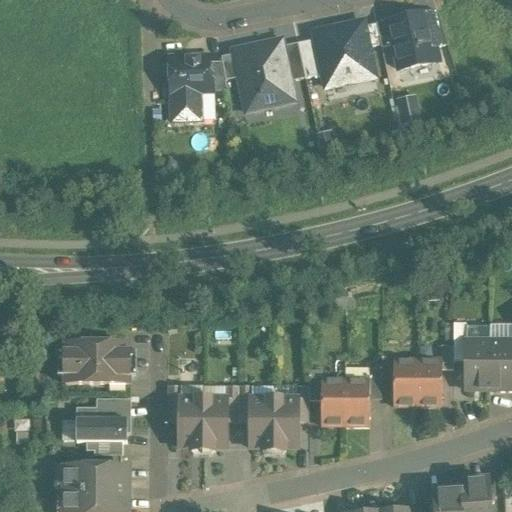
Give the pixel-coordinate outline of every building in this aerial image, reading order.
[(437,13),(423,16),(430,44),(433,43),(435,50),(447,48),(437,13)] [(423,16),(388,24),(393,47),(399,73),(438,64),(435,50),(433,43),(430,44),(423,16)] [(388,24),(376,26),(381,47),(381,50),(393,47),(388,24)] [(363,25),(314,36),(323,77),(326,90),(374,80),(368,50),(364,29),(363,25)] [(376,26),(364,29),(368,50),(381,47),(376,26)] [(239,80),(246,112),(294,101),(290,84),(283,49),(281,41),(232,52),(233,57),(239,80)] [(315,42),(297,46),(305,81),(323,77),(315,42)] [(305,81),(297,46),(283,49),(290,84),(305,81)] [(239,80),(233,57),(221,58),(222,65),(225,83),(239,80)] [(208,59),(170,61),(172,125),(201,123),(199,95),(213,95),(213,94),(212,80),(209,77),(208,65),(208,59)] [(222,65),(208,65),(209,77),(212,80),(213,94),(227,94),(225,83),(222,65)] [(396,102),(403,126),(422,121),(416,97),(396,102)] [(466,329),(453,329),(453,348),(453,364),(465,364),(465,345),(466,345),(466,329)] [(511,344),(489,345),(489,393),(511,392),(511,344)] [(489,393),(489,345),(466,345),(465,345),(465,364),(465,393),(489,393)] [(101,349),(91,349),(91,351),(65,351),(65,387),(129,387),(129,348),(101,348),(101,349)] [(453,348),(441,349),(441,364),(441,373),(453,372),(453,364),(453,348)] [(393,360),(381,360),(381,380),(381,383),(393,383),(393,364),(393,360)] [(417,364),(393,364),(393,383),(393,409),(417,409),(417,364)] [(441,364),(417,364),(417,409),(441,409),(441,373),(441,364)] [(31,374),(20,375),(20,388),(31,388),(31,374)] [(381,380),(369,380),(369,384),(369,402),(381,402),(381,383),(381,380)] [(345,384),(321,384),(321,429),(345,429),(345,384)] [(369,384),(345,384),(345,429),(369,429),(369,402),(369,384)] [(31,388),(20,388),(20,405),(33,405),(33,388),(31,388)] [(180,390),(167,389),(167,426),(179,426),(180,401),(180,390)] [(238,390),(226,390),(226,402),(226,426),(238,426),(238,390)] [(251,390),(238,390),(238,426),(250,426),(250,402),(251,402),(251,390)] [(309,390),(297,390),(296,402),(297,402),(297,426),(309,426),(308,425),(309,390)] [(180,401),(179,426),(179,450),(191,451),(191,453),(203,454),(203,402),(180,401)] [(226,402),(203,402),(203,454),(215,454),(215,451),(226,451),(226,426),(226,402)] [(251,402),(250,402),(250,426),(250,451),(262,451),(262,454),(274,454),(274,402),(251,402)] [(297,426),(297,402),(296,402),(274,402),(274,454),(286,454),(286,451),(297,451),(297,426)] [(129,403),(97,403),(96,411),(77,411),(77,423),(127,423),(126,425),(128,425),(129,403)] [(127,423),(77,423),(77,445),(86,445),(94,445),(94,454),(94,458),(122,458),(122,445),(126,445),(126,425),(127,423)] [(28,435),(17,435),(17,446),(28,446),(28,435)] [(128,471),(64,471),(64,495),(128,495),(128,471)] [(511,472),(502,473),(502,484),(511,483),(511,472)] [(489,483),(462,484),(463,492),(432,495),(432,511),(491,511),(491,508),(494,505),(494,498),(490,495),(489,483)] [(128,511),(128,495),(64,495),(64,511),(128,511)]
